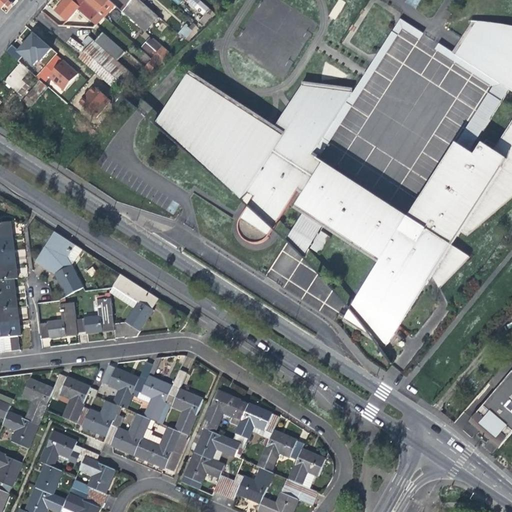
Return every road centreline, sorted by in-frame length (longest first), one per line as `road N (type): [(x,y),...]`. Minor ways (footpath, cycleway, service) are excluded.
road 1 (tertiary): [(421,430),(380,393),(0,151)]
road 2 (tertiary): [(0,174),(349,397),(421,430)]
road 3 (residential): [(0,363),(170,342),(200,348),(313,421),(336,455),(332,486)]
